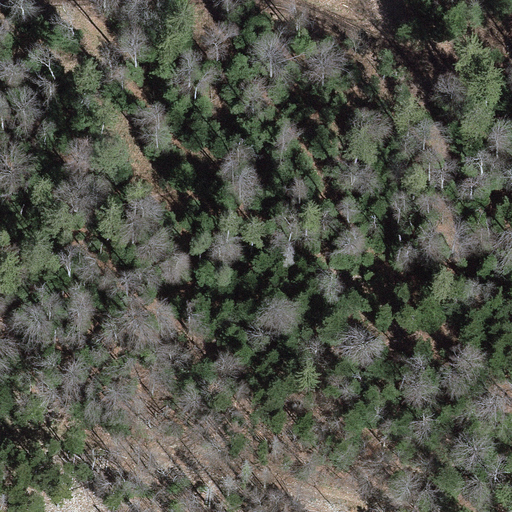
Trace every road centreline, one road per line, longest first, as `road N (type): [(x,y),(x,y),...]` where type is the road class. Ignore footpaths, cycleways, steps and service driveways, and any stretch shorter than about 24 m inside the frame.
road 1 (track): [(349,511),(0,426)]
road 2 (track): [(511,54),(456,61),(258,0)]
